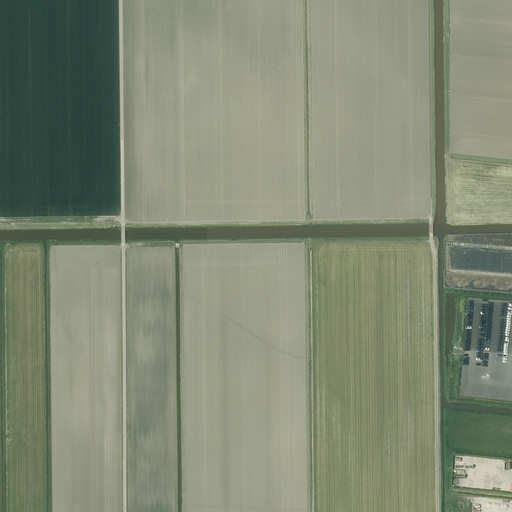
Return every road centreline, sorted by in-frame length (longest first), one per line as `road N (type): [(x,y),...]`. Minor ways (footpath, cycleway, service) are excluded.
road 1 (track): [(438,511),(431,0)]
road 2 (track): [(124,511),(119,0)]
